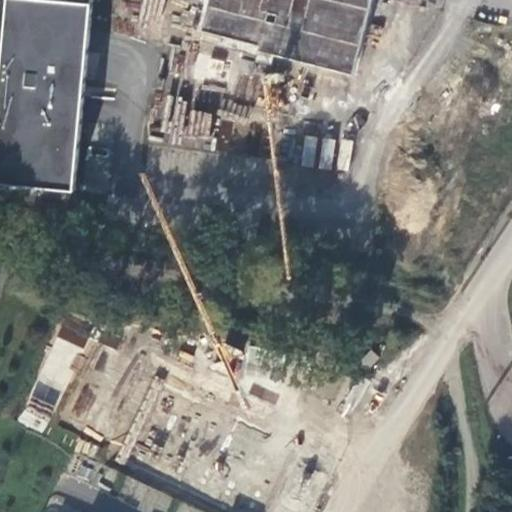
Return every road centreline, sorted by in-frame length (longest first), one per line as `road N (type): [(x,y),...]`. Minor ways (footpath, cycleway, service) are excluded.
road 1 (residential): [(442,370),(367,511)]
road 2 (residential): [(511,247),(442,370)]
